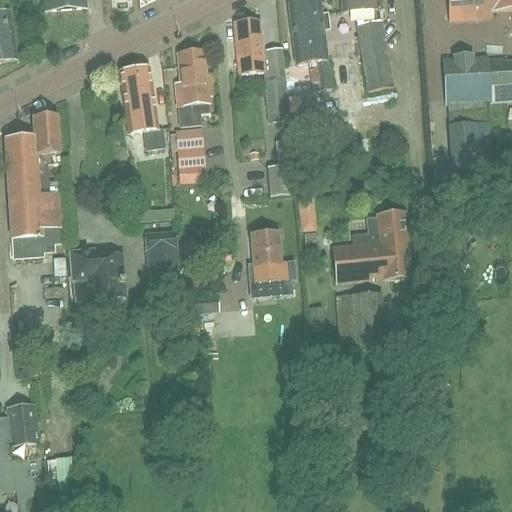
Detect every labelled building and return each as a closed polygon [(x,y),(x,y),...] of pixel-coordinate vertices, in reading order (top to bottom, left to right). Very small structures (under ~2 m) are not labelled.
[(65,12),(64,0),(43,0),(44,14),(65,12)] [(87,10),(85,0),(64,0),(65,12),(87,10)] [(379,0),(341,0),(342,15),(354,15),(368,94),(393,89),(380,12),(379,0)] [(511,0),(447,0),(449,24),(490,21),(489,14),(511,12),(511,0)] [(320,2),(304,4),(312,66),(308,66),(312,94),(331,92),(324,33),(330,32),(328,15),(322,16),(320,2)] [(312,66),(304,4),(288,6),(296,68),(308,66),(312,66)] [(0,65),(16,63),(8,15),(0,16),(0,65)] [(236,62),(238,78),(266,76),(264,60),(263,60),(261,24),(234,26),(237,62),(236,62)] [(268,126),(289,124),(289,121),(285,81),(282,51),(265,53),(269,83),(263,84),(268,126)] [(180,129),(194,128),(191,73),(196,72),(195,54),(178,55),(180,87),(175,87),(177,114),(179,114),(180,129)] [(191,73),(194,128),(200,128),(199,117),(209,117),(208,98),(213,98),(212,77),(209,77),(208,71),(206,71),(204,54),(195,54),(196,72),(191,73)] [(504,61),(488,61),(488,59),(442,61),(445,109),(491,106),(511,104),(511,64),(505,65),(504,61)] [(134,72),(119,75),(128,137),(143,135),(145,134),(148,154),(154,153),(166,151),(166,150),(163,132),(158,132),(149,70),(134,72)] [(31,141),(39,260),(43,260),(42,253),(54,252),(53,247),(65,246),(62,194),(48,195),(46,169),(60,168),(57,119),(32,121),(33,134),(31,134),(31,141)] [(475,126),(447,128),(450,161),(453,161),(454,171),(479,170),(475,126)] [(178,173),(201,171),(203,171),(200,131),(175,134),(178,173)] [(335,133),(335,150),(296,151),(297,181),(342,180),(342,170),(352,170),(352,134),(335,133)] [(31,141),(5,142),(11,242),(12,242),(13,262),(39,260),(31,141)] [(293,167),(276,168),(267,169),(269,199),(295,198),(293,167)] [(408,251),(404,215),(364,219),(367,246),(331,250),(335,287),(374,283),(374,277),(382,277),(382,283),(411,280),(409,262),(403,262),(402,252),(408,251)] [(145,237),(147,258),(150,298),(178,295),(175,271),(177,271),(176,253),(175,235),(145,237)] [(253,268),(248,268),(250,288),(293,284),(297,284),(295,264),(280,265),(278,235),(251,238),(253,268)] [(316,236),(304,236),(305,253),(318,252),(316,236)] [(74,302),(89,300),(89,302),(125,298),(121,259),(93,262),(92,253),(69,255),(74,302)] [(187,296),(204,295),(203,278),(186,279),(187,296)] [(217,298),(185,300),(187,318),(219,315),(217,298)] [(351,298),(335,299),(339,355),(354,354),(351,298)] [(321,310),(311,311),(309,311),(311,334),(324,333),(321,310)] [(44,511),(33,408),(7,411),(8,420),(0,420),(0,493),(16,492),(17,511),(44,511)] [(342,428),(315,428),(315,449),(342,449),(342,428)] [(53,511),(66,511),(65,501),(52,502),(53,511)]
